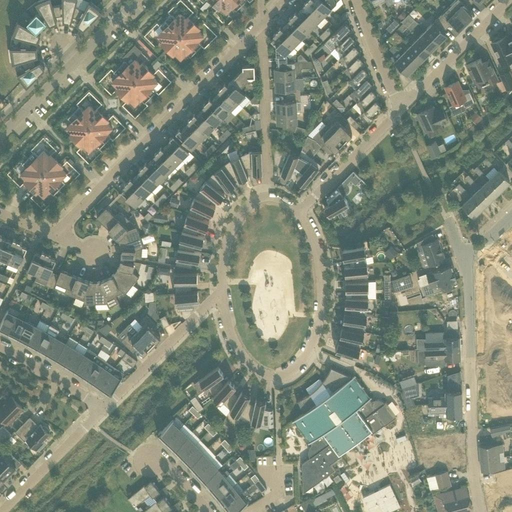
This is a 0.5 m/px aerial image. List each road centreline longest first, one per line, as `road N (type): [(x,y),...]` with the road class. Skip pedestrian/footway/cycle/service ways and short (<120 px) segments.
road 1 (residential): [(261,25),(53,236)]
road 2 (residential): [(222,295),(241,356),(260,373),(293,371),(311,349),(322,289),(312,234),(298,213)]
road 3 (residential): [(480,511),(468,281),(480,248)]
road 4 (residential): [(0,139),(136,0)]
road 5 (residential): [(271,198),(261,25)]
road 6 (residential): [(103,410),(222,295)]
road 7 (residential): [(401,108),(508,0)]
road 8 (residential): [(298,213),(401,108)]
road 9 (residential): [(1,511),(103,410)]
road 10 (residential): [(103,410),(0,347)]
